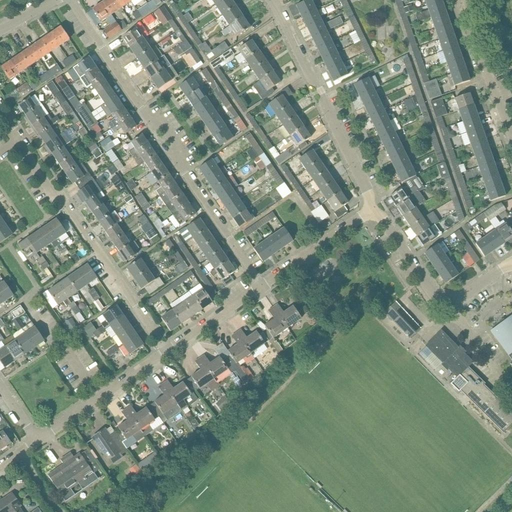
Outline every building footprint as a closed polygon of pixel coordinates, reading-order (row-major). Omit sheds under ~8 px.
[(111,15),(120,8),(114,0),(106,0),(102,3),(111,15)] [(129,0),(114,0),(120,8),(131,2),(129,0)] [(236,7),(231,0),(222,0),(215,5),(222,16),(236,7)] [(308,0),(296,6),(301,17),(315,10),(310,0),(308,0)] [(349,7),(345,0),(339,0),(344,9),(349,7)] [(147,4),(151,11),(156,7),(152,1),(147,4)] [(418,22),(431,18),(446,13),(442,1),(427,6),(419,9),(420,14),(415,15),(418,22)] [(405,14),(403,8),(401,2),(396,4),(400,16),(405,14)] [(92,10),(86,14),(95,26),(100,23),(105,19),(110,16),(102,3),(92,10)] [(177,16),(181,13),(174,3),(170,5),(177,16)] [(137,11),(141,17),(151,11),(147,4),(137,11)] [(163,26),(172,19),(164,6),(154,13),(163,26)] [(413,11),(411,6),(403,8),(405,14),(413,11)] [(236,7),(222,16),(229,26),(243,17),(236,7)] [(344,9),(349,20),(354,18),(349,7),(344,9)] [(301,17),(307,28),(321,21),(315,10),(301,17)] [(136,21),(141,17),(137,11),(132,14),(136,21)] [(184,26),(188,24),(181,13),(177,16),(184,26)] [(431,18),(435,29),(449,24),(446,13),(431,18)] [(405,14),(400,16),(404,27),(409,25),(405,14)] [(250,28),(243,17),(229,26),(222,32),(225,37),(233,31),(237,37),(250,28)] [(326,26),(324,27),(326,32),(343,24),(340,17),(325,24),(326,26)] [(354,18),(349,20),(355,31),(360,29),(354,18)] [(172,19),(168,22),(173,28),(175,32),(179,30),(172,19)] [(123,21),(118,24),(122,30),(127,27),(123,21)] [(324,27),(321,21),(307,28),(312,38),(326,32),(324,27)] [(115,23),(103,32),(108,40),(120,31),(115,23)] [(191,37),(195,34),(188,24),(184,26),(191,37)] [(449,24),(435,29),(439,40),(453,35),(449,24)] [(409,25),(404,27),(408,38),(413,37),(409,25)] [(51,34),(59,46),(69,39),(61,27),(51,34)] [(130,48),(143,39),(136,28),(122,37),(130,48)] [(365,40),(360,29),(355,31),(360,42),(365,40)] [(179,30),(175,32),(180,39),(182,43),(186,40),(179,30)] [(312,38),(317,49),(331,43),(326,32),(312,38)] [(49,53),(59,46),(51,34),(41,41),(49,53)] [(195,34),(191,37),(198,48),(202,45),(202,44),(206,42),(202,35),(197,37),(195,34)] [(439,40),(443,52),(457,47),(453,35),(439,40)] [(413,37),(408,38),(412,50),(417,48),(413,37)] [(143,39),(130,48),(137,58),(150,49),(143,39)] [(194,51),(186,40),(182,43),(183,43),(178,46),(186,56),(194,51)] [(360,42),(365,53),(370,50),(365,40),(360,42)] [(31,47),(39,60),(49,53),(41,41),(31,47)] [(245,60),(259,51),(251,41),(238,50),(241,53),(235,57),(239,64),(245,60)] [(224,42),(208,53),(204,56),(208,62),(220,53),(228,48),(224,42)] [(337,53),(331,43),(317,49),(323,60),(337,53)] [(204,56),(208,53),(202,45),(198,48),(204,56)] [(29,67),(39,60),(31,47),(21,54),(29,67)] [(457,47),(443,52),(447,63),(461,58),(457,47)] [(417,48),(412,50),(416,61),(421,59),(419,55),(417,48)] [(150,49),(137,58),(144,69),(157,60),(150,49)] [(376,61),(370,50),(365,53),(371,64),(376,61)] [(194,51),(186,56),(185,57),(192,67),(201,61),(194,51)] [(259,51),(245,60),(253,71),(266,62),(259,51)] [(337,53),(323,60),(328,71),(342,64),(337,53)] [(21,54),(11,61),(19,73),(29,67),(21,54)] [(67,59),(71,64),(76,61),(72,55),(67,59)] [(213,69),(217,66),(225,61),(222,55),(209,64),(213,69)] [(144,69),(151,79),(164,70),(171,66),(164,56),(157,60),(144,69)] [(73,68),(79,78),(96,67),(89,57),(78,65),(73,68)] [(447,63),(450,75),(465,70),(461,58),(447,63)] [(66,68),(71,64),(67,59),(62,62),(66,68)] [(403,60),(407,73),(413,71),(409,59),(403,60)] [(421,59),(416,61),(420,73),(425,71),(421,59)] [(9,80),(19,73),(11,61),(1,68),(9,80)] [(266,62),(253,71),(260,81),(273,72),(266,62)] [(347,75),(342,64),(328,71),(333,82),(347,75)] [(48,72),(52,78),(61,71),(57,65),(48,72)] [(219,78),(223,75),(217,66),(213,69),(219,78)] [(79,78),(86,88),(102,77),(96,67),(79,78)] [(208,82),(213,79),(206,69),(201,72),(208,82)] [(164,70),(151,79),(158,90),(159,90),(161,93),(177,82),(175,79),(172,81),(164,70)] [(469,81),(465,70),(450,75),(454,86),(469,81)] [(417,83),(413,71),(407,73),(412,85),(417,83)] [(425,71),(420,73),(424,84),(429,82),(425,71)] [(38,79),(42,85),(52,78),(48,72),(38,79)] [(280,83),(273,72),(260,81),(266,90),(257,96),(261,102),(270,96),(267,92),(280,83)] [(230,86),(223,75),(219,78),(226,89),(230,86)] [(62,90),(68,86),(61,76),(55,80),(62,90)] [(102,77),(86,88),(87,88),(90,92),(95,89),(98,94),(109,87),(102,77)] [(179,87),(186,97),(199,88),(192,78),(179,87)] [(359,96),(373,89),(368,78),(354,85),(359,96)] [(42,85),(38,79),(28,85),(32,91),(42,85)] [(215,92),(219,89),(213,79),(208,82),(215,92)] [(429,82),(424,84),(429,100),(442,95),(436,80),(429,82)] [(50,93),(53,97),(60,92),(52,81),(46,86),(51,93),(50,93)] [(32,91),(28,85),(28,86),(26,83),(16,90),(21,98),(32,91)] [(421,94),(417,83),(412,85),(415,96),(421,94)] [(233,99),(237,96),(242,93),(238,86),(233,90),(230,86),(226,89),(233,99)] [(98,94),(105,104),(116,97),(109,87),(98,94)] [(206,98),(199,88),(186,97),(193,107),(206,98)] [(219,89),(215,92),(221,102),(226,99),(219,89)] [(359,96),(364,107),(378,100),(373,89),(359,96)] [(60,92),(53,97),(56,101),(59,106),(66,102),(62,96),(60,92)] [(17,104),(25,115),(41,104),(34,94),(30,97),(29,95),(17,104)] [(415,109),(419,107),(425,105),(421,94),(415,96),(416,97),(403,101),(408,111),(413,110),(415,109)] [(460,97),(455,99),(459,111),(474,106),(469,94),(460,97)] [(75,109),(81,105),(75,96),(68,100),(75,109)] [(247,111),(237,96),(233,99),(243,114),(247,111)] [(268,105),(275,116),(289,106),(282,96),(268,105)] [(105,104),(111,114),(122,106),(116,97),(105,104)] [(193,107),(200,117),(212,108),(206,98),(193,107)] [(226,99),(221,102),(228,112),(233,109),(226,99)] [(433,111),(444,107),(441,99),(430,103),(433,111)] [(384,111),(378,100),(364,107),(370,118),(384,111)] [(66,102),(59,106),(64,112),(67,116),(73,112),(70,108),(66,102)] [(48,113),(41,104),(25,115),(32,124),(43,116),(48,113)] [(81,105),(75,109),(82,120),(91,114),(84,104),(81,106),(81,105)] [(424,120),(429,118),(425,105),(419,107),(421,113),(422,117),(418,118),(419,121),(424,120)] [(122,106),(111,114),(115,119),(107,124),(111,129),(129,116),(122,106)] [(296,117),(289,106),(275,116),(282,126),(296,117)] [(474,106),(459,111),(463,121),(477,116),(474,106)] [(415,109),(413,110),(415,116),(421,113),(419,107),(415,109)] [(435,118),(441,117),(447,115),(444,107),(433,111),(435,118)] [(200,117),(206,127),(219,118),(212,108),(200,117)] [(233,109),(228,112),(233,119),(235,122),(240,118),(233,109)] [(389,122),(384,111),(370,118),(375,129),(389,122)] [(79,122),(73,112),(67,116),(73,126),(79,122)] [(254,130),(259,127),(249,113),(245,116),(254,130)] [(91,114),(82,120),(89,130),(98,124),(91,114)] [(50,127),(43,116),(32,124),(39,135),(50,127)] [(129,116),(111,129),(118,124),(125,134),(136,127),(129,116)] [(481,128),(477,116),(463,121),(466,133),(481,128)] [(303,127),(296,117),(282,126),(289,136),(303,127)] [(439,130),(445,128),(441,117),(435,118),(439,130)] [(206,127),(213,137),(226,128),(219,118),(206,127)] [(240,118),(235,122),(242,132),(247,128),(240,118)] [(433,129),(429,118),(424,120),(427,131),(433,129)] [(375,129),(380,139),(394,133),(389,122),(375,129)] [(39,135),(46,145),(57,137),(50,127),(39,135)] [(254,130),(261,140),(266,138),(259,127),(254,130)] [(289,136),(284,140),(287,144),(292,141),(295,145),(297,147),(299,150),(302,148),(304,147),(307,145),(305,141),(311,138),(303,127),(289,136)] [(445,128),(439,130),(443,141),(449,139),(455,137),(453,131),(450,132),(448,127),(445,128)] [(92,128),(89,130),(95,139),(101,135),(99,133),(99,132),(96,134),(92,128)] [(226,128),(213,137),(220,147),(233,138),(226,128)] [(466,133),(470,144),(485,139),(481,128),(466,133)] [(437,140),(433,129),(427,131),(431,142),(437,140)] [(400,143),(400,144),(406,141),(401,130),(394,133),(380,139),(386,150),(400,143)] [(252,148),(257,144),(250,134),(245,137),(252,148)] [(129,152),(132,156),(148,145),(142,135),(134,140),(130,143),(134,148),(129,152)] [(46,145),(52,154),(63,147),(57,137),(46,145)] [(109,137),(100,144),(106,152),(115,146),(109,137)] [(273,148),(266,138),(261,140),(269,151),(273,148)] [(449,139),(443,141),(447,152),(453,150),(449,139)] [(470,144),(474,156),(489,151),(485,139),(470,144)] [(431,142),(435,152),(440,151),(437,140),(431,142)] [(400,143),(386,150),(391,161),(405,154),(400,144),(400,143)] [(259,157),(264,154),(257,144),(252,148),(253,149),(259,157)] [(140,157),(144,162),(155,154),(148,145),(132,156),(135,161),(140,157)] [(70,157),(63,147),(52,154),(59,165),(70,157)] [(253,149),(247,152),(253,161),(259,157),(253,149)] [(111,150),(106,153),(109,159),(114,156),(111,150)] [(298,160),(305,170),(319,161),(312,150),(298,160)] [(453,150),(447,152),(451,164),(457,162),(453,150)] [(288,151),(275,160),(279,165),(291,157),(288,151)] [(440,151),(435,152),(438,162),(444,160),(440,151)] [(493,162),(489,151),(474,156),(478,167),(493,162)] [(155,154),(144,162),(151,172),(162,165),(155,154)] [(261,161),(266,167),(271,164),(264,154),(259,157),(261,161)] [(405,154),(391,161),(396,172),(410,165),(405,154)] [(77,167),(70,157),(59,165),(66,174),(77,167)] [(115,168),(121,164),(118,160),(112,164),(115,168)] [(206,179),(219,170),(224,167),(221,163),(216,166),(212,160),(199,169),(206,179)] [(319,161),(305,170),(313,181),(326,171),(319,161)] [(444,162),(437,165),(442,180),(444,179),(450,177),(444,162)] [(457,162),(451,164),(455,176),(461,174),(466,172),(463,164),(458,166),(457,162)] [(478,167),(482,179),(497,173),(493,162),(478,167)] [(77,167),(66,174),(73,184),(75,183),(77,187),(92,178),(82,164),(77,167)] [(112,164),(106,168),(111,176),(115,173),(117,172),(115,168),(112,164)] [(121,164),(115,168),(117,172),(117,173),(124,168),(121,164)] [(271,164),(266,167),(261,170),(268,180),(272,177),(277,174),(271,164)] [(151,172),(157,182),(169,174),(162,165),(151,172)] [(410,165),(396,172),(401,183),(404,181),(414,177),(416,176),(410,165)] [(290,181),(294,179),(286,168),(282,171),(290,181)] [(225,180),(219,170),(206,179),(213,189),(225,180)] [(334,182),(326,171),(313,181),(320,191),(334,182)] [(501,185),(497,173),(482,179),(486,190),(501,185)] [(155,192),(158,196),(175,184),(169,174),(157,182),(161,188),(155,192)] [(279,187),(284,183),(277,174),(272,177),(279,187)] [(461,174),(455,176),(459,187),(465,185),(461,174)] [(213,189),(219,199),(238,186),(231,176),(225,180),(213,189)] [(444,179),(448,190),(453,188),(450,177),(444,179)] [(82,198),(85,203),(101,192),(92,178),(77,187),(80,191),(78,192),(78,193),(76,194),(80,200),(82,198)] [(297,192),(301,189),(294,179),(290,181),(297,192)] [(320,191),(327,202),(341,192),(334,182),(320,191)] [(291,194),(284,183),(279,187),(276,189),(283,199),(291,194)] [(175,184),(158,196),(165,205),(182,194),(175,184)] [(465,185),(459,187),(463,198),(469,196),(465,185)] [(505,196),(501,185),(486,190),(490,201),(505,196)] [(219,199),(226,209),(239,200),(232,190),(238,186),(219,199)] [(409,199),(410,199),(419,193),(415,186),(405,193),(402,188),(389,197),(397,208),(409,199)] [(448,190),(452,201),(457,199),(453,188),(448,190)] [(304,202),(308,200),(301,189),(297,192),(304,202)] [(124,191),(115,198),(118,202),(127,195),(124,191)] [(92,212),(92,213),(103,205),(99,200),(104,196),(101,192),(85,203),(88,206),(86,208),(90,214),(92,212)] [(348,203),(341,192),(327,202),(334,212),(334,213),(338,218),(347,212),(343,206),(348,203)] [(135,198),(141,207),(148,203),(141,193),(135,198)] [(189,204),(182,194),(165,205),(169,211),(172,215),(189,204)] [(469,196),(463,198),(467,210),(473,208),(469,196)] [(397,208),(403,217),(416,209),(426,202),(422,197),(412,203),(410,199),(409,199),(397,208)] [(135,203),(132,199),(126,204),(129,208),(135,203)] [(457,199),(452,201),(456,212),(461,210),(457,199)] [(226,209),(232,218),(245,210),(239,200),(226,209)] [(311,212),(315,210),(308,200),(304,202),(311,212)] [(494,206),(484,213),(487,217),(490,221),(506,210),(501,203),(494,206)] [(189,204),(172,215),(173,216),(169,218),(176,228),(196,214),(189,204)] [(103,205),(92,213),(99,222),(109,215),(103,205)] [(315,210),(311,212),(318,223),(328,216),(321,206),(315,210)] [(422,218),(416,209),(403,217),(410,227),(422,218)] [(245,210),(232,218),(240,229),(255,218),(252,214),(250,216),(245,210)] [(287,225),(298,218),(293,210),(282,217),(287,225)] [(461,210),(456,212),(460,222),(464,219),(461,210)] [(109,215),(99,222),(105,232),(121,221),(115,211),(109,215)] [(153,223),(159,219),(155,213),(148,217),(153,223)] [(263,219),(266,223),(275,217),(272,213),(263,219)] [(477,224),(487,217),(484,213),(474,220),(477,224)] [(429,228),(435,225),(439,222),(437,218),(427,224),(422,218),(410,227),(416,237),(429,228)] [(57,219),(46,226),(56,240),(66,233),(57,219)] [(153,229),(146,219),(139,223),(142,227),(141,227),(141,229),(145,234),(153,229)] [(186,228),(193,239),(206,229),(199,219),(186,228)] [(252,226),(255,230),(266,223),(263,219),(252,226)] [(477,224),(474,220),(464,227),(467,231),(477,224)] [(105,232),(112,242),(123,234),(116,225),(121,222),(121,221),(105,232)] [(303,221),(292,230),(297,236),(308,228),(303,221)] [(496,230),(504,243),(511,237),(511,227),(508,222),(496,230)] [(164,227),(161,223),(155,227),(160,235),(163,234),(160,229),(164,227)] [(5,225),(0,228),(0,243),(12,235),(5,225)] [(441,235),(435,225),(429,228),(416,237),(424,247),(441,235)] [(59,245),(56,240),(46,226),(36,233),(46,247),(51,244),(54,248),(57,247),(59,245)] [(255,230),(252,226),(242,233),(245,237),(255,230)] [(274,235),(282,248),(293,241),(284,228),(274,235)] [(157,235),(153,229),(145,234),(149,240),(150,240),(157,235)] [(214,240),(206,229),(193,239),(200,249),(214,240)] [(454,233),(461,243),(465,240),(459,230),(454,233)] [(486,237),(494,250),(504,243),(496,230),(486,237)] [(36,233),(26,240),(36,254),(46,247),(36,233)] [(123,234),(112,242),(119,252),(130,245),(123,234)] [(172,237),(179,248),(183,245),(176,235),(172,237)] [(282,248),(274,235),(264,242),(272,255),(282,248)] [(484,257),(494,250),(486,237),(475,244),(484,257)] [(37,260),(40,265),(46,262),(42,257),(39,258),(36,254),(26,240),(17,246),(26,260),(31,257),(34,262),(37,260)] [(172,253),(176,251),(169,240),(165,242),(172,253)] [(214,240),(200,249),(207,260),(221,250),(214,240)] [(461,243),(468,253),(472,250),(465,240),(461,243)] [(130,245),(119,252),(117,253),(121,259),(123,257),(126,262),(137,254),(134,251),(139,249),(134,242),(130,245)] [(272,255),(264,242),(254,249),(262,262),(272,255)] [(60,252),(65,248),(62,243),(59,245),(57,247),(60,252)] [(179,248),(187,258),(190,256),(183,245),(179,248)] [(431,264),(444,255),(437,245),(424,254),(431,264)] [(68,253),(65,248),(60,252),(63,256),(68,253)] [(228,261),(221,250),(207,260),(215,270),(228,261)] [(472,250),(468,253),(462,257),(468,267),(474,263),(475,263),(479,260),(472,250)] [(176,251),(172,253),(173,254),(166,258),(171,265),(177,260),(180,264),(184,261),(176,251)] [(431,264),(438,274),(451,265),(444,255),(431,264)] [(194,269),(198,266),(190,256),(187,258),(194,269)] [(127,268),(134,279),(147,270),(140,259),(127,268)] [(188,268),(184,261),(180,264),(177,266),(182,272),(188,268)] [(235,272),(228,261),(215,270),(222,281),(221,281),(225,287),(234,281),(230,275),(235,272)] [(43,270),(47,268),(49,266),(46,262),(40,265),(43,270)] [(93,288),(93,289),(100,284),(96,279),(97,278),(88,264),(78,271),(87,285),(91,290),(93,288)] [(451,265),(438,274),(445,284),(458,275),(451,265)] [(201,279),(205,277),(198,266),(194,269),(201,279)] [(53,278),(47,268),(43,270),(48,277),(50,280),(53,278)] [(78,271),(67,278),(77,292),(87,285),(78,271)] [(146,271),(133,280),(140,290),(143,289),(148,296),(163,286),(158,278),(154,282),(146,271)] [(180,279),(183,283),(193,275),(191,271),(180,279)] [(48,277),(40,282),(42,286),(50,280),(48,277)] [(216,294),(205,277),(201,279),(212,296),(216,294)] [(67,299),(77,292),(67,278),(57,285),(67,299)] [(169,286),(172,290),(183,283),(180,279),(169,286)] [(4,282),(0,284),(0,297),(3,302),(13,296),(4,282)] [(71,304),(67,299),(57,285),(48,292),(57,306),(62,302),(66,307),(68,306),(71,311),(76,307),(73,302),(71,304)] [(192,297),(201,310),(212,303),(203,289),(199,285),(189,292),(192,297)] [(172,290),(169,286),(159,293),(162,297),(172,290)] [(88,292),(91,297),(96,294),(93,289),(93,288),(91,290),(88,292)] [(100,299),(98,300),(104,309),(120,298),(116,293),(105,300),(103,297),(100,299)] [(162,297),(159,293),(149,300),(151,304),(162,297)] [(100,299),(96,294),(91,297),(95,302),(98,300),(100,299)] [(192,297),(182,304),(191,317),(201,310),(192,297)] [(410,337),(419,328),(396,303),(385,314),(391,320),(393,319),(410,337)] [(173,310),(171,311),(180,324),(191,317),(182,304),(173,310)] [(278,304),(272,308),(287,329),(301,318),(293,306),(283,313),(278,304)] [(99,330),(98,331),(99,332),(101,335),(106,331),(104,329),(109,325),(123,315),(116,306),(102,315),(106,321),(101,324),(103,327),(102,327),(99,330)] [(80,312),(76,307),(71,311),(75,316),(80,312)] [(273,338),(287,329),(272,308),(268,311),(274,319),(265,326),(267,330),(263,333),(278,354),(282,351),(273,338)] [(180,324),(171,311),(161,318),(170,331),(180,324)] [(109,325),(104,329),(106,331),(111,338),(116,335),(130,325),(123,315),(109,325)] [(508,355),(511,353),(511,352),(511,315),(491,331),(508,355)] [(21,323),(22,325),(27,322),(23,317),(19,320),(18,318),(12,321),(15,326),(21,323)] [(69,333),(77,328),(71,319),(63,324),(69,333)] [(24,328),(22,325),(21,323),(15,326),(19,331),(24,328)] [(116,335),(123,345),(137,335),(130,325),(116,335)] [(35,327),(25,334),(34,348),(44,341),(35,327)] [(241,330),(236,333),(250,354),(265,344),(262,340),(256,332),(247,338),(241,330)] [(466,352),(465,351),(460,346),(458,347),(441,330),(425,346),(442,363),(441,365),(447,371),(449,370),(457,378),(469,367),(473,362),(464,354),(466,352)] [(98,331),(93,334),(94,335),(90,338),(92,341),(101,335),(98,331)] [(250,354),(236,333),(231,336),(237,345),(228,351),(236,363),(250,354)] [(25,334),(15,341),(24,355),(34,348),(25,334)] [(143,345),(137,335),(123,345),(129,355),(143,345)] [(7,339),(4,340),(2,342),(5,347),(14,361),(24,355),(15,341),(10,344),(7,339)] [(116,346),(111,349),(114,354),(120,351),(116,346)] [(0,361),(5,368),(14,361),(5,347),(0,350),(0,361)] [(109,358),(114,354),(111,349),(106,353),(109,358)] [(238,389),(244,385),(233,369),(226,358),(222,361),(220,357),(210,364),(204,355),(199,358),(217,384),(229,376),(238,389)] [(217,384),(199,358),(195,362),(201,370),(191,377),(194,381),(190,384),(195,391),(206,384),(211,392),(219,387),(217,384)] [(234,368),(233,369),(244,385),(252,379),(243,366),(239,369),(238,369),(237,368),(236,368),(235,368),(234,368)] [(457,378),(450,384),(459,392),(460,391),(503,433),(511,425),(511,424),(511,412),(484,385),(485,384),(472,371),(468,367),(457,378)] [(167,381),(163,384),(178,406),(182,412),(196,402),(196,399),(192,392),(190,393),(183,382),(173,389),(167,381)] [(173,410),(178,406),(163,384),(158,387),(164,396),(155,402),(158,407),(153,410),(158,417),(163,414),(167,419),(169,419),(173,416),(173,414),(170,409),(172,408),(173,410)] [(131,406),(126,409),(145,437),(153,432),(148,425),(158,417),(153,410),(149,413),(146,408),(137,415),(131,406)] [(119,438),(122,442),(132,435),(137,442),(145,437),(126,409),(121,412),(127,421),(118,428),(123,435),(119,438)] [(195,419),(191,422),(195,428),(199,425),(195,419)] [(127,450),(122,442),(119,438),(113,442),(105,429),(92,438),(108,460),(119,453),(121,455),(127,450)] [(0,448),(1,450),(11,443),(3,431),(0,433),(0,448)] [(154,451),(136,464),(143,474),(161,461),(154,451)] [(163,451),(158,455),(162,459),(167,456),(163,451)] [(93,473),(85,462),(80,453),(70,460),(67,455),(60,460),(63,464),(48,475),(66,502),(75,496),(70,489),(78,484),(83,490),(98,480),(94,473),(93,473)] [(135,465),(129,470),(136,478),(142,473),(135,465)] [(21,511),(19,507),(21,506),(12,493),(0,501),(0,511),(21,511)]
